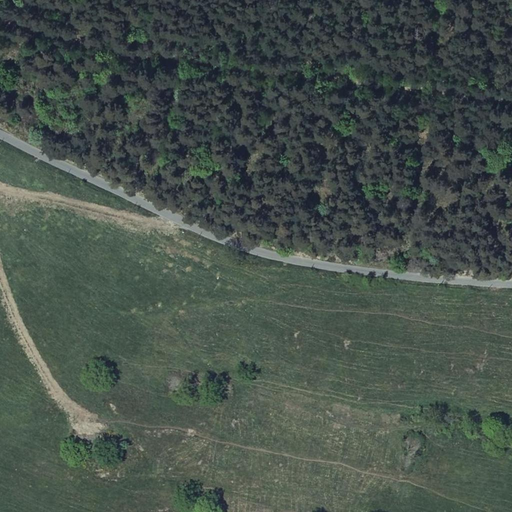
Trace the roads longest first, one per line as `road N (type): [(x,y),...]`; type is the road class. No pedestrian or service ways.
road 1 (unclassified): [(0,139),(217,240),(354,270),(511,284)]
road 2 (track): [(0,24),(76,48),(281,81),(511,105)]
